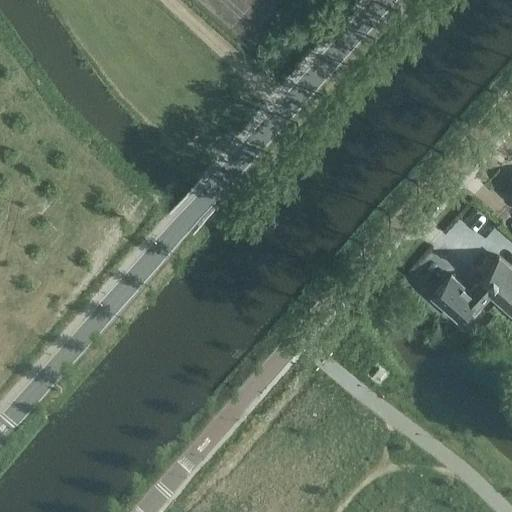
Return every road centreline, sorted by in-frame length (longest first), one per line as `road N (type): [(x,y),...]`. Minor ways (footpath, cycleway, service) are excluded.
road 1 (tertiary): [(0,429),(386,0)]
road 2 (residential): [(146,511),(511,99)]
